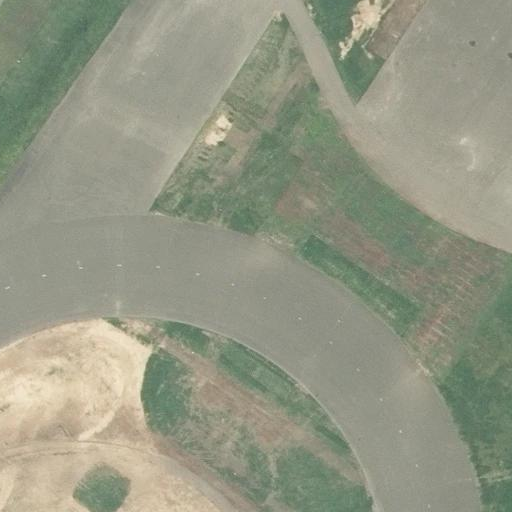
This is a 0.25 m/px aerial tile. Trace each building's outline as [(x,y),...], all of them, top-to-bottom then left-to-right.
[(511,0),(431,0),(471,47),(511,36),(511,19),(509,16),(511,17),(511,0)] [(269,25),(223,97),(260,121),(306,49),(269,25)] [(0,113),(17,92),(0,79),(0,113)] [(221,101),(160,202),(187,218),(200,196),(197,193),(217,159),(214,157),(240,112),(221,101)] [(250,215),(269,230),(298,190),(279,176),(250,215)] [(313,214),(313,223),(324,223),(324,235),(341,235),(341,214),(313,214)] [(392,370),(424,325),(322,255),(292,298),(286,294),(251,345),(364,423),(398,374),(392,370)] [(511,327),(503,322),(481,352),(501,366),(511,350),(511,327)] [(511,511),(511,494),(487,499),(489,511),(511,511)]
